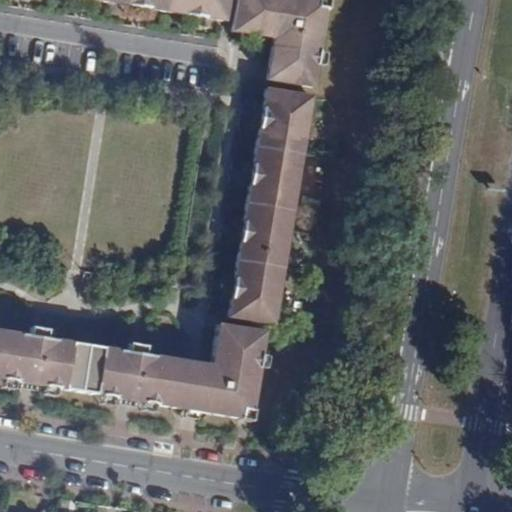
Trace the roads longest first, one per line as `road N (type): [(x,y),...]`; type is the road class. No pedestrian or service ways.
road 1 (secondary): [(472,0),(388,507)]
road 2 (tertiary): [(388,507),(0,445)]
road 3 (secondary): [(468,511),(511,245)]
